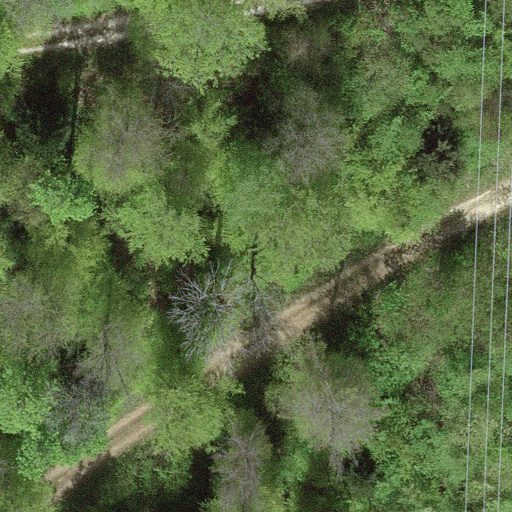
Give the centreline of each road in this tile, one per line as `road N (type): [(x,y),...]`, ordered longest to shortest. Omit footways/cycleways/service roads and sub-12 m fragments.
road 1 (track): [(16,511),(204,373),(511,177)]
road 2 (track): [(0,51),(278,0)]
